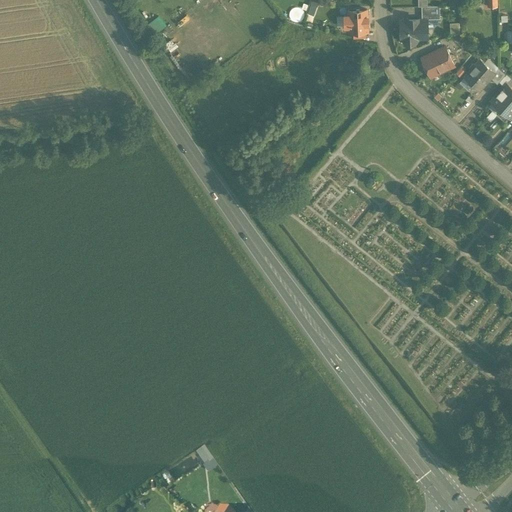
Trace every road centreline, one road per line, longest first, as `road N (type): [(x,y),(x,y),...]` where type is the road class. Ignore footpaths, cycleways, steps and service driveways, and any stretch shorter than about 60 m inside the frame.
road 1 (primary): [(96,0),(230,210),(457,511)]
road 2 (residential): [(381,0),(385,53),(399,79),(511,180)]
road 3 (track): [(84,511),(0,384)]
